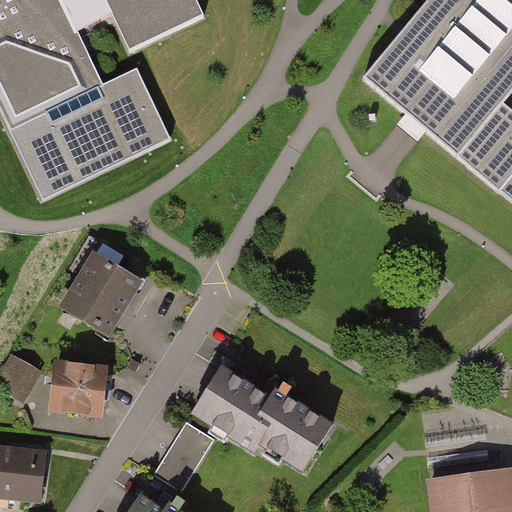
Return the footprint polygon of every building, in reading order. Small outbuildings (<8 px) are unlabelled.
[(0,0),(0,110),(44,202),(172,141),(138,69),(104,85),(80,34),(64,1),(63,0),(0,0)] [(65,0),(64,1),(80,34),(114,17),(105,0),(65,0)] [(194,0),(105,0),(114,17),(130,53),(203,18),(194,0)] [(511,0),(429,0),(367,76),(466,157),(511,195),(511,0)] [(52,310),(100,337),(132,283),(85,255),(52,310)] [(44,364),(40,413),(95,418),(99,369),(44,364)] [(265,400),(211,366),(182,412),(236,446),(241,437),(265,400)] [(265,400),(241,437),(300,474),(330,427),(271,390),(265,400)] [(186,422),(151,476),(180,494),(215,441),(186,422)] [(0,447),(0,499),(37,504),(43,453),(0,447)] [(511,511),(511,509),(507,471),(422,481),(426,511),(511,511)] [(168,511),(133,488),(116,511),(168,511)]
